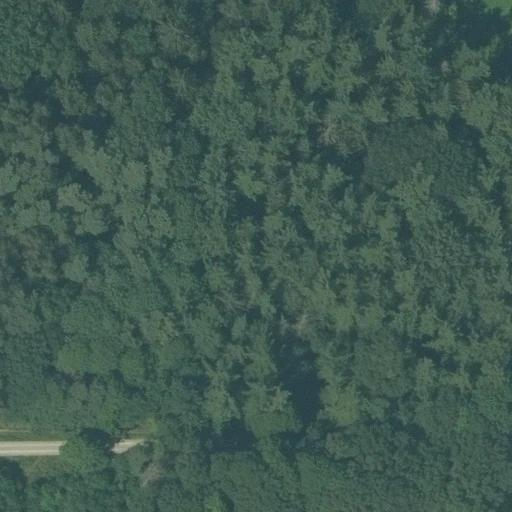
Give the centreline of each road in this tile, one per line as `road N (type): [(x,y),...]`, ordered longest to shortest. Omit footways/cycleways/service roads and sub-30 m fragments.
road 1 (track): [(511,447),(0,449)]
road 2 (unknown): [(0,430),(511,430)]
